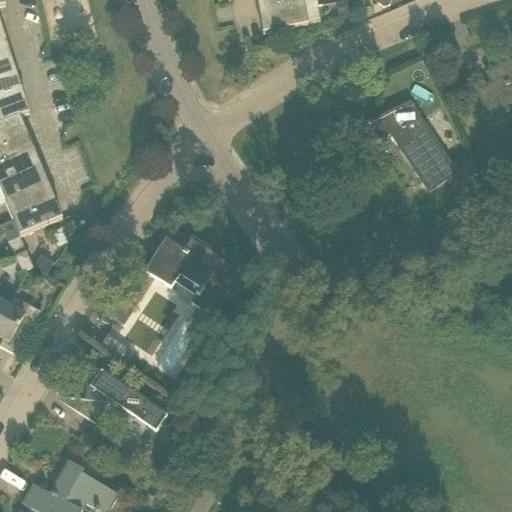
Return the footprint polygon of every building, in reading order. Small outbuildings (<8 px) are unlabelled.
[(305,9),(302,0),(256,0),(260,18),(305,9)] [(363,0),(354,0),(356,9),(365,7),(363,0)] [(378,0),(378,5),(382,8),(383,9),(390,7),(390,6),(390,0),(378,0)] [(351,1),(337,4),(339,16),(353,13),(351,1)] [(305,9),(260,18),(263,36),(308,28),(305,9)] [(0,67),(13,64),(7,46),(0,48),(0,67)] [(493,85),(477,92),(491,120),(507,112),(504,106),(511,102),(511,63),(488,75),(493,85)] [(0,86),(18,81),(13,64),(0,67),(0,86)] [(0,107),(24,99),(18,81),(0,86),(0,107)] [(0,127),(20,120),(29,116),(24,99),(0,107),(0,127)] [(450,166),(409,106),(357,132),(365,148),(391,136),(423,184),(450,166)] [(0,147),(27,137),(20,120),(0,127),(0,147)] [(0,168),(34,154),(27,137),(0,147),(0,168)] [(0,188),(41,170),(34,154),(0,168),(0,188)] [(0,189),(7,205),(48,187),(41,170),(0,188),(0,189)] [(14,222),(55,204),(48,187),(7,205),(14,222)] [(21,240),(62,222),(55,204),(14,222),(21,240)] [(69,227),(62,231),(67,244),(75,241),(69,227)] [(146,273),(171,290),(180,278),(200,291),(191,305),(215,321),(240,284),(220,271),(224,265),(193,244),(186,254),(167,241),(146,273)] [(33,270),(26,253),(15,258),(22,275),(33,270)] [(143,297),(130,289),(110,319),(123,328),(143,297)] [(0,290),(0,326),(15,299),(0,290)] [(0,348),(16,358),(41,314),(15,299),(0,326),(0,339),(3,342),(0,346),(0,348)] [(128,364),(134,354),(108,336),(101,347),(128,364)] [(95,425),(109,405),(116,406),(156,433),(167,416),(101,372),(91,388),(89,401),(53,397),(95,425)] [(33,486),(22,505),(34,511),(82,511),(86,506),(97,511),(109,511),(118,496),(81,476),(84,471),(68,462),(60,477),(63,478),(52,497),(33,486)] [(180,478),(184,474),(184,468),(179,464),(173,464),(170,469),(170,475),(174,479),(180,478)] [(164,493),(153,486),(148,495),(159,502),(164,493)]
